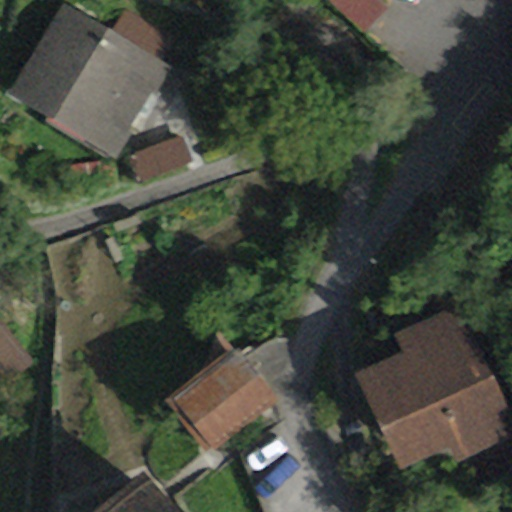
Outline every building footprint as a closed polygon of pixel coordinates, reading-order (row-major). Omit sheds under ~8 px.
[(378,0),(325,0),(362,36),(388,10),(378,0)] [(171,70),(64,5),(7,98),(113,163),(171,70)] [(185,139),(125,162),(137,192),(197,170),(185,139)] [(404,356),(355,378),(399,473),(450,450),(456,464),(511,438),(511,414),(462,306),(396,337),(404,356)] [(0,323),(0,393),(34,365),(0,323)] [(239,351),(169,405),(210,458),(280,404),(239,351)] [(179,511),(148,474),(102,511),(179,511)]
